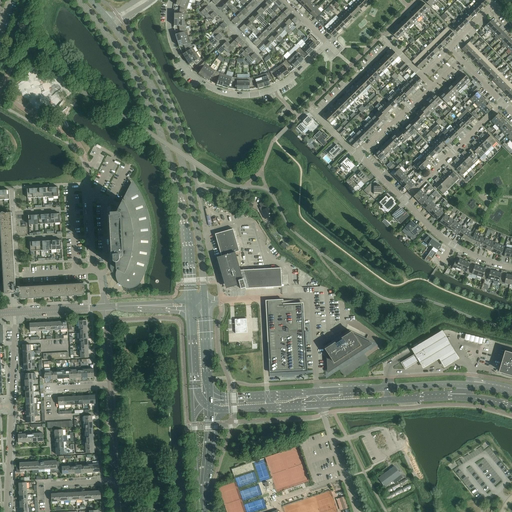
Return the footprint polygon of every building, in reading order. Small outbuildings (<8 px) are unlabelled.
[(189,3),(180,0),(176,0),(175,5),(180,6),(180,10),(187,11),(187,9),(189,3)] [(225,0),(218,7),(222,11),(227,6),(232,11),(235,7),(230,2),(230,3),(227,0),(225,0)] [(244,0),(242,0),(240,3),(245,8),(242,11),(240,12),(240,13),(244,16),(252,8),(249,4),(244,0)] [(278,0),(268,0),(265,4),(269,7),(274,2),(283,12),(278,17),(282,21),(291,13),(278,0)] [(312,0),(309,0),(304,6),(307,10),(313,4),(310,2),(312,0)] [(358,0),(356,0),(354,3),(360,9),(364,6),(358,0)] [(474,0),(476,2),(474,4),(479,10),(483,6),(477,0),(474,0)] [(201,12),(207,19),(210,15),(208,12),(211,9),(204,2),(201,6),(204,9),(201,12)] [(422,2),(418,6),(425,13),(429,9),(422,2)] [(354,3),(350,7),(356,13),(360,9),(354,3)] [(265,4),(256,12),(260,16),(265,11),(270,16),(274,12),(269,7),(265,4)] [(313,4),(307,10),(311,14),(319,7),(318,5),(316,7),(313,4)] [(469,5),(468,6),(476,14),(479,10),(474,4),(471,7),(469,5)] [(418,6),(414,10),(421,17),(425,13),(418,6)] [(469,9),(466,12),(472,18),(476,14),(468,6),(467,7),(469,9)] [(236,16),(231,21),(235,25),(244,16),(240,13),(240,12),(237,10),(235,7),(232,11),(236,16)] [(319,7),(311,14),(315,18),(321,12),(318,10),(320,8),(319,7)] [(350,7),(346,11),(352,17),(356,13),(350,7)] [(210,15),(207,19),(210,22),(214,19),(217,22),(221,19),(211,9),(208,12),(210,15)] [(174,13),(174,20),(186,20),(186,14),(187,11),(180,10),(179,13),(174,13)] [(414,10),(411,14),(417,20),(421,17),(414,10)] [(346,11),(342,14),(348,21),(352,17),(346,11)] [(256,12),(248,21),(251,24),(252,24),(253,23),(256,19),(261,24),(265,21),(260,16),(256,12)] [(274,12),(270,16),(275,21),(270,26),(273,29),(282,21),(278,17),(274,12)] [(462,13),(460,14),(468,21),(472,18),(466,12),(463,14),(462,13)] [(342,14),(338,18),(345,25),(348,21),(342,14)] [(411,14),(407,18),(413,24),(417,20),(411,14)] [(461,17),(458,19),(464,25),(468,21),(460,14),(459,15),(461,17)] [(293,15),(284,24),(288,27),(293,22),(296,26),(295,27),(299,31),(304,27),(300,22),(293,15)] [(338,18),(334,22),(341,28),(345,25),(338,18)] [(407,18),(403,21),(409,28),(413,24),(407,18)] [(220,25),(215,30),(219,34),(227,26),(221,19),(217,22),(220,25)] [(454,20),(453,21),(460,29),(464,25),(458,19),(456,22),(454,20)] [(186,20),(174,20),(174,26),(179,26),(179,30),(186,29),(190,28),(190,26),(186,26),(186,20)] [(486,31),(488,32),(495,24),(491,20),(486,26),(488,29),(486,31)] [(239,29),(243,33),(248,28),(253,33),(256,29),(253,26),(252,24),(251,24),(248,21),(239,29)] [(265,21),(261,24),(266,29),(261,34),(265,38),(273,29),(270,26),(265,21)] [(403,21),(399,25),(405,32),(409,28),(403,21)] [(460,29),(453,21),(452,22),(453,24),(451,27),(456,33),(460,29)] [(334,22),(331,26),(337,32),(341,28),(334,22)] [(284,24),(276,32),(279,36),(280,36),(282,38),(287,33),(288,34),(291,31),(288,27),(284,24)] [(495,24),(488,32),(489,33),(491,31),(493,34),(499,28),(495,24)] [(399,25),(395,29),(402,35),(405,32),(399,25)] [(445,29),(443,31),(450,39),(454,35),(445,25),(444,27),(445,29)] [(337,32),(331,26),(326,30),(333,36),(337,32)] [(499,28),(493,34),(496,36),(494,38),(495,40),(503,32),(499,28)] [(175,35),(177,41),(189,37),(187,31),(186,29),(179,30),(180,33),(175,35)] [(253,33),(252,34),(256,39),(253,43),(256,46),(265,38),(261,34),(256,29),(253,33)] [(402,35),(395,29),(391,33),(398,39),(402,35)] [(219,34),(215,30),(212,34),(215,37),(210,42),(213,46),(222,37),(219,34)] [(438,32),(437,33),(446,43),(450,39),(443,31),(440,34),(438,32)] [(276,32),(267,40),(271,44),(276,39),(279,42),(283,39),(282,38),(280,36),(279,36),(276,32)] [(503,32),(495,40),(496,41),(498,39),(501,42),(507,36),(503,32)] [(305,37),(302,40),(304,42),(313,51),(320,43),(311,33),(307,36),(307,39),(305,37)] [(438,36),(435,39),(442,46),(446,43),(437,33),(436,34),(438,36)] [(507,36),(501,42),(503,44),(502,46),(503,47),(510,40),(507,36)] [(189,37),(177,41),(179,47),(183,45),(185,48),(191,45),(190,43),(189,37)] [(238,37),(230,45),(233,49),(238,44),(241,47),(245,44),(238,37)] [(431,39),(429,41),(439,50),(442,46),(435,39),(432,41),(431,39)] [(267,40),(259,49),(262,52),(262,53),(265,50),(269,53),(271,51),(272,50),(274,47),(271,44),(267,40)] [(462,49),(466,53),(473,46),(471,43),(473,41),(471,40),(462,49)] [(511,41),(510,40),(503,47),(504,49),(506,47),(508,49),(511,45),(511,41)] [(430,44),(427,46),(435,54),(439,50),(429,41),(428,42),(430,44)] [(226,42),(218,50),(221,54),(225,50),(228,54),(230,52),(233,49),(230,45),(226,42)] [(304,42),(297,49),(303,54),(305,52),(308,55),(313,51),(304,42)] [(245,44),(241,47),(245,51),(241,54),(245,57),(248,54),(251,57),(254,53),(245,44)] [(191,45),(185,48),(187,52),(182,55),(186,60),(196,53),(193,48),(191,45)] [(423,47),(422,48),(431,58),(435,54),(427,46),(425,49),(423,47)] [(473,46),(466,53),(470,57),(479,48),(478,47),(476,48),(473,46)] [(422,51),(420,54),(427,61),(431,58),(422,48),(420,49),(422,51)] [(479,48),(470,57),(473,61),(481,53),(478,51),(480,49),(479,48)] [(297,49),(291,55),(299,64),(304,60),(300,56),(303,54),(297,49)] [(392,50),(387,54),(394,60),(398,56),(392,50)] [(196,53),(186,60),(189,65),(194,62),(196,65),(201,60),(200,58),(196,53)] [(248,54),(245,57),(251,64),(254,60),(258,64),(261,60),(254,53),(251,57),(248,54)] [(481,53),(473,61),(477,65),(487,55),(485,54),(484,56),(481,53)] [(387,54),(384,58),(390,64),(394,60),(387,54)] [(415,55),(414,56),(423,65),(427,61),(420,54),(417,56),(415,55)] [(291,55),(284,62),(289,67),(291,65),(295,68),(299,64),(291,55)] [(487,55),(477,65),(481,69),(489,61),(486,59),(488,57),(487,55)] [(423,65),(414,56),(413,57),(415,59),(412,62),(419,69),(423,65)] [(384,58),(380,61),(386,68),(390,64),(384,58)] [(380,61),(376,65),(382,72),(386,68),(380,61)] [(489,61),(481,69),(485,72),(494,63),(493,62),(491,64),(489,61)] [(198,74),(203,77),(210,67),(205,64),(204,62),(199,67),(201,70),(198,74)] [(282,63),(277,67),(284,77),(290,73),(287,69),(289,67),(284,62),(282,63)] [(494,63),(485,72),(489,76),(496,69),(493,66),(495,64),(494,63)] [(376,65),(372,69),(378,76),(382,72),(376,65)] [(210,67),(203,77),(208,81),(211,77),(215,78),(218,72),(215,71),(210,67)] [(284,77),(277,67),(272,71),(270,72),(273,78),(276,77),(279,81),(284,77)] [(372,69),(368,73),(375,79),(378,76),(372,69)] [(496,69),(489,76),(492,80),(502,71),(501,70),(499,72),(496,69)] [(502,71),(492,80),(496,84),(504,77),(501,74),(503,72),(502,71)] [(218,72),(215,78),(218,80),(216,85),(222,87),(226,75),(220,73),(218,72)] [(266,74),(260,75),(264,87),(270,85),(269,81),(272,79),(269,73),(266,74)] [(368,73),(364,77),(370,83),(370,84),(375,79),(368,73)] [(463,74),(459,78),(466,84),(470,80),(463,74)] [(226,75),(222,87),(228,89),(230,84),(233,85),(234,78),(232,77),(226,75)] [(254,77),(252,78),(253,85),(256,84),(258,89),(264,87),(260,75),(254,77)] [(416,75),(412,79),(418,85),(422,81),(416,75)] [(408,82),(414,89),(418,85),(412,79),(410,76),(406,80),(408,82)] [(504,77),(496,84),(500,88),(509,79),(508,78),(506,79),(504,77)] [(234,78),(233,85),(237,85),(237,90),(243,90),(243,78),(237,78),(234,78)] [(243,78),(243,90),(249,90),(249,85),(253,85),(252,78),(249,78),(243,78)] [(362,78),(358,83),(367,91),(371,87),(369,85),(363,79),(362,78)] [(459,78),(455,81),(462,88),(466,84),(459,78)] [(509,79),(500,88),(504,92),(511,84),(509,82),(511,80),(509,79)] [(455,81),(452,85),(458,92),(462,88),(455,81)] [(408,82),(404,86),(411,93),(414,89),(408,82)] [(358,83),(354,86),(363,95),(367,91),(358,83)] [(452,85),(448,89),(454,96),(458,92),(452,85)] [(354,86),(350,90),(357,97),(359,99),(363,95),(354,86)] [(404,86),(400,90),(407,97),(411,93),(404,86)] [(398,88),(395,92),(396,94),(401,99),(402,101),(404,103),(406,101),(404,99),(407,97),(400,90),(398,88)] [(448,89),(444,93),(450,99),(454,96),(448,89)] [(350,90),(347,94),(353,101),(357,97),(350,90)] [(395,92),(391,96),(397,102),(401,99),(396,94),(395,92)] [(450,99),(444,93),(440,97),(446,103),(450,99)] [(470,99),(474,103),(481,97),(477,93),(470,99)] [(347,94),(343,98),(349,104),(353,101),(347,94)] [(435,95),(431,99),(438,105),(442,101),(435,95)] [(388,102),(389,102),(393,106),(397,102),(391,96),(386,100),(388,102)] [(481,97),(474,103),(478,107),(484,100),(481,97)] [(343,98),(339,102),(345,108),(349,104),(343,98)] [(431,99),(428,102),(434,109),(438,105),(431,99)] [(484,100),(478,107),(481,111),(488,104),(484,100)] [(385,101),(381,105),(387,112),(391,108),(387,104),(387,103),(385,101)] [(339,102),(335,105),(341,112),(345,108),(339,102)] [(428,102),(424,106),(430,113),(434,109),(428,102)] [(377,109),(379,111),(383,116),(387,112),(381,105),(379,103),(375,107),(377,109)] [(488,104),(481,111),(485,115),(492,108),(488,104)] [(335,105),(331,109),(338,116),(341,112),(335,105)] [(424,106),(420,110),(426,117),(430,113),(424,106)] [(331,109),(327,113),(334,119),(338,116),(331,109)] [(414,112),(418,116),(422,120),(423,120),(426,117),(420,110),(417,113),(415,111),(414,112)] [(379,111),(375,115),(381,122),(384,119),(386,121),(387,119),(383,116),(379,111)] [(466,111),(462,115),(470,123),(474,119),(466,111)] [(327,113),(323,117),(330,124),(332,126),(336,122),(334,119),(327,113)] [(462,114),(458,118),(466,127),(470,123),(462,115),(462,114)] [(491,121),(495,125),(502,118),(498,114),(491,121)] [(375,115),(371,119),(377,125),(381,122),(375,115)] [(300,123),(296,128),(301,134),(303,132),(304,134),(309,130),(311,133),(317,127),(313,123),(311,121),(312,121),(311,120),(308,116),(302,122),(303,122),(301,124),(300,123)] [(418,116),(414,120),(420,126),(424,122),(423,120),(422,120),(418,116)] [(458,118),(454,122),(456,124),(462,130),(466,127),(458,118)] [(502,118),(495,125),(499,129),(506,122),(502,118)] [(371,119),(367,123),(374,129),(377,125),(371,119)] [(414,120),(410,124),(414,128),(416,130),(420,126),(414,120)] [(506,122),(499,129),(502,132),(509,126),(506,122)] [(367,123),(363,126),(370,133),(374,129),(367,123)] [(456,124),(452,127),(459,134),(462,130),(456,124)] [(408,125),(404,129),(410,136),(415,132),(413,130),(408,125)] [(450,125),(446,129),(455,138),(459,134),(452,127),(450,125)] [(363,126),(359,130),(366,137),(370,133),(363,126)] [(511,128),(509,126),(502,132),(506,136),(511,130),(511,128)] [(395,130),(397,132),(394,135),(401,142),(401,141),(403,143),(406,140),(405,138),(400,133),(397,129),(395,130)] [(404,129),(400,133),(405,138),(406,140),(410,136),(404,129)] [(446,129),(443,133),(451,142),(455,138),(446,129)] [(359,130),(356,134),(362,140),(366,137),(359,130)] [(319,131),(312,138),(315,140),(316,139),(323,146),(327,143),(324,140),(328,136),(325,133),(324,134),(322,133),(321,133),(319,131)] [(443,133),(439,137),(441,139),(445,144),(449,148),(450,146),(448,144),(451,142),(443,133)] [(483,134),(482,133),(481,135),(492,146),(496,142),(487,133),(484,136),(483,135),(483,134)] [(356,134),(352,138),(358,144),(362,140),(356,134)] [(394,135),(391,139),(397,145),(401,142),(394,135)] [(481,135),(479,136),(480,137),(481,137),(482,138),(481,139),(479,141),(488,150),(490,152),(494,149),(492,146),(481,135)] [(439,137),(435,141),(441,147),(445,144),(441,139),(439,137)] [(358,144),(352,138),(348,142),(354,148),(358,144)] [(391,139),(387,143),(393,149),(397,145),(391,139)] [(433,147),(432,147),(437,152),(441,147),(435,141),(431,145),(433,147)] [(475,141),(473,142),(484,154),(488,150),(479,141),(476,144),(475,143),(475,141)] [(473,142),(471,144),(472,145),(474,145),(474,146),(471,149),(480,158),(484,154),(473,142)] [(387,143),(383,146),(389,153),(393,149),(387,143)] [(426,144),(423,148),(425,150),(425,151),(431,157),(436,153),(433,151),(431,148),(429,146),(429,147),(426,144)] [(329,146),(323,152),(326,155),(329,153),(333,157),(341,150),(336,145),(332,149),(329,146)] [(383,146),(379,150),(385,157),(389,153),(383,146)] [(379,150),(375,154),(379,159),(378,160),(382,164),(385,161),(383,159),(385,157),(379,150)] [(421,155),(423,156),(428,161),(431,157),(425,151),(421,155)] [(465,151),(464,151),(463,152),(474,164),(478,160),(469,151),(466,154),(465,153),(465,151)] [(463,152),(461,154),(462,155),(463,155),(464,156),(461,159),(470,168),(474,164),(463,152)] [(344,156),(338,162),(342,166),(340,168),(343,171),(345,169),(348,172),(351,169),(354,172),(357,169),(355,167),(354,168),(353,167),(354,166),(347,158),(344,156)] [(423,156),(419,160),(426,167),(428,164),(430,166),(432,164),(428,161),(423,156)] [(417,158),(413,162),(415,164),(413,166),(417,170),(419,168),(421,171),(426,167),(419,160),(417,158)] [(457,158),(455,160),(466,171),(470,168),(461,159),(459,161),(457,158)] [(466,171),(455,160),(453,161),(456,164),(453,166),(462,175),(466,171)] [(392,175),(396,179),(403,173),(399,169),(400,168),(398,165),(393,170),(396,172),(392,175)] [(361,172),(360,172),(358,170),(349,179),(352,182),(354,180),(358,184),(361,181),(364,185),(368,180),(365,177),(366,177),(365,176),(366,176),(363,174),(361,172)] [(446,170),(445,170),(443,171),(455,183),(459,179),(450,170),(447,173),(446,172),(446,170)] [(444,175),(442,178),(451,187),(455,183),(443,171),(442,173),(444,175)] [(403,173),(396,179),(400,183),(407,176),(403,173)] [(407,176),(400,183),(404,187),(411,180),(407,176)] [(438,178),(437,177),(436,179),(447,190),(451,187),(442,178),(439,180),(438,180),(438,178)] [(436,179),(434,180),(435,181),(436,181),(437,182),(434,185),(443,194),(447,190),(436,179)] [(411,180),(404,187),(408,191),(415,184),(411,180)] [(110,212),(110,216),(109,216),(111,255),(112,254),(112,258),(112,259),(113,260),(114,261),(114,262),(113,263),(112,264),(112,265),(112,266),(112,267),(112,268),(112,270),(113,270),(114,271),(114,272),(115,273),(116,273),(116,274),(116,275),(116,276),(116,277),(116,278),(116,279),(117,281),(117,282),(118,282),(118,283),(119,283),(119,284),(120,285),(121,286),(122,287),(123,287),(124,287),(124,288),(125,288),(126,288),(127,288),(128,288),(129,288),(131,288),(132,288),(133,288),(134,288),(135,287),(136,287),(137,286),(138,285),(139,284),(140,283),(140,282),(141,282),(141,281),(142,278),(144,276),(145,273),(146,270),(147,268),(147,265),(148,262),(149,259),(149,257),(150,254),(150,252),(151,249),(151,247),(151,245),(151,243),(151,240),(151,238),(151,235),(151,233),(151,229),(151,226),(150,224),(150,221),(149,219),(149,216),(148,213),(148,211),(147,208),(146,206),(145,203),(144,200),(143,198),(142,196),(140,193),(139,190),(137,188),(136,185),(134,182),(132,181),(123,198),(124,200),(123,201),(122,200),(116,212),(110,212)] [(371,183),(363,191),(369,196),(370,195),(374,199),(380,194),(381,194),(381,193),(383,190),(381,188),(381,186),(380,186),(377,184),(375,186),(373,186),(371,183)] [(413,197),(417,201),(424,194),(420,190),(413,197)] [(424,194),(417,201),(421,205),(428,198),(424,194)] [(428,198),(421,205),(425,208),(432,202),(434,200),(430,196),(428,198)] [(385,197),(380,203),(383,206),(382,207),(387,212),(395,204),(393,202),(394,201),(391,198),(388,200),(385,197)] [(261,207),(259,208),(263,214),(265,219),(272,216),(264,201),(260,203),(261,207)] [(432,202),(425,208),(429,212),(436,206),(432,202)] [(436,206),(429,212),(433,216),(439,209),(436,206)] [(392,215),(395,218),(400,224),(408,216),(400,208),(392,215)] [(439,209),(433,216),(436,220),(443,213),(439,209)] [(11,212),(0,213),(0,224),(4,294),(14,293),(14,292),(17,292),(19,292),(20,298),(20,299),(85,295),(84,283),(75,284),(75,285),(19,288),(19,286),(14,287),(10,221),(12,221),(11,212)] [(439,222),(444,225),(449,218),(444,214),(439,222)] [(449,218),(444,225),(448,228),(454,221),(449,218)] [(405,228),(402,231),(407,236),(408,235),(412,240),(416,237),(415,236),(422,230),(417,224),(416,226),(411,221),(405,228)] [(454,221),(448,228),(453,232),(458,224),(454,221)] [(458,224),(453,232),(457,235),(463,227),(458,224)] [(463,227),(457,235),(462,238),(467,230),(463,227)] [(217,257),(224,284),(226,288),(239,284),(241,289),(245,288),(245,289),(282,286),(281,268),(241,271),(235,252),(239,251),(233,229),(215,234),(221,256),(217,257)] [(467,230),(462,238),(468,242),(471,237),(469,236),(472,233),(467,230)] [(471,237),(468,242),(475,245),(479,236),(474,234),(472,238),(471,237)] [(441,246),(431,239),(428,236),(423,241),(428,244),(428,245),(428,246),(429,246),(430,246),(433,247),(425,259),(430,262),(440,247),(441,246)] [(479,236),(475,245),(480,247),(484,238),(479,236)] [(484,238),(480,247),(485,249),(489,240),(484,238)] [(489,240),(485,249),(490,251),(494,242),(489,240)] [(494,242),(490,251),(495,253),(499,245),(494,242)] [(499,245),(495,253),(501,256),(504,247),(499,245)] [(454,260),(450,267),(452,268),(455,269),(456,268),(461,270),(464,261),(459,259),(458,261),(455,260),(454,260)] [(464,261),(461,270),(465,272),(465,273),(468,274),(471,267),(469,266),(470,263),(464,261)] [(471,267),(468,274),(471,275),(472,274),(477,276),(480,267),(474,265),(474,268),(471,267)] [(480,267),(477,276),(482,277),(481,279),(484,280),(487,272),(484,271),(485,269),(480,267)] [(487,272),(484,280),(488,281),(488,279),(493,281),(496,272),(490,270),(489,273),(487,272)] [(496,272),(493,281),(498,282),(498,283),(501,284),(503,276),(500,276),(501,273),(496,272)] [(503,276),(501,284),(504,285),(505,284),(510,285),(511,276),(506,274),(506,277),(503,276)] [(282,300),(266,301),(268,342),(269,342),(269,346),(268,346),(270,373),(286,372),(286,371),(290,371),(290,372),(306,371),(305,344),(304,344),(304,341),(304,339),(303,336),(304,336),(304,334),(303,334),(303,331),(304,331),(302,304),(282,305),(282,300)] [(235,319),(235,333),(247,333),(246,319),(235,319)] [(337,342),(335,344),(334,343),(335,343),(334,342),(333,343),(333,344),(330,345),(329,346),(326,348),(324,349),(325,350),(326,350),(328,353),(327,353),(328,353),(327,353),(328,372),(346,360),(349,358),(349,359),(350,358),(350,357),(353,355),(353,356),(372,344),(355,335),(354,336),(352,333),(351,331),(350,332),(350,333),(347,334),(345,335),(346,335),(343,337),(341,338),(342,338),(342,339),(340,340),(339,340),(338,340),(337,340),(337,341),(337,342)] [(425,347),(433,361),(423,367),(424,368),(439,359),(442,364),(444,367),(458,359),(456,355),(442,332),(430,339),(432,343),(425,347)] [(430,339),(412,349),(414,352),(415,354),(419,360),(423,367),(433,361),(425,347),(432,343),(431,341),(430,339)] [(511,352),(506,350),(500,372),(511,375),(511,352)] [(415,354),(402,363),(405,369),(419,360),(415,354)] [(26,470),(26,462),(20,463),(20,466),(16,466),(17,472),(20,472),(20,471),(26,470)] [(385,487),(400,475),(394,466),(378,478),(385,487)] [(402,478),(401,476),(393,481),(395,484),(402,478)] [(344,497),(340,498),(343,509),(348,508),(344,497)]
